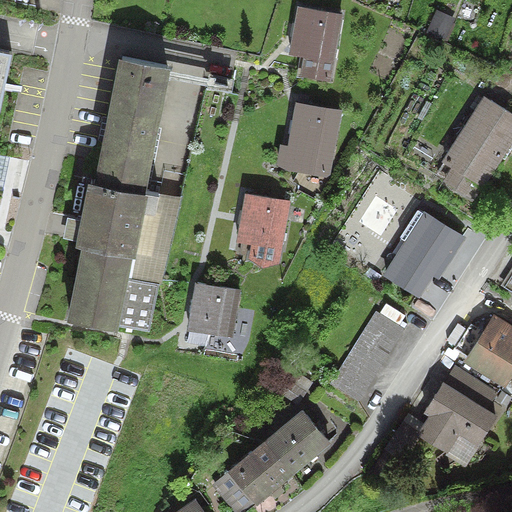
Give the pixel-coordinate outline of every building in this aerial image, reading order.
[(349,15),(295,8),(288,59),(300,61),(297,83),(339,89),(349,15)] [(0,156),(1,154),(0,153),(0,113),(13,54),(0,51),(0,156)] [(168,68),(123,59),(98,177),(92,176),(81,229),(79,240),(85,241),(70,316),(150,333),(161,282),(128,275),(142,207),(157,211),(160,192),(143,189),(168,68)] [(511,114),(479,94),(428,174),(479,207),(511,155),(511,114)] [(347,115),(291,107),(283,162),(339,171),(347,115)] [(289,201),(245,195),(238,241),(251,243),(249,259),(263,268),(280,263),(289,201)] [(465,241),(421,211),(379,273),(423,303),(465,241)] [(245,291),(193,284),(186,336),(238,343),(245,291)] [(405,333),(374,313),(328,385),(359,405),(405,333)] [(511,331),(491,318),(463,363),(507,390),(511,381),(511,331)] [(456,370),(446,387),(484,411),(494,394),(456,370)] [(446,387),(443,385),(425,413),(430,416),(416,438),(444,456),(459,432),(478,444),(495,417),(484,411),(446,387)] [(329,442),(304,411),(217,484),(240,511),(245,511),(278,485),(310,458),(329,442)] [(205,511),(196,496),(169,511),(205,511)]
